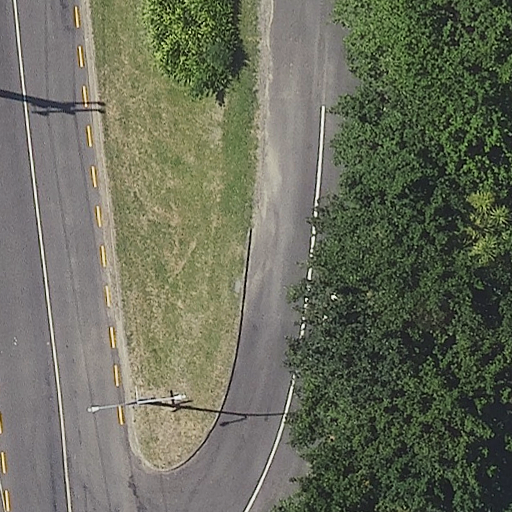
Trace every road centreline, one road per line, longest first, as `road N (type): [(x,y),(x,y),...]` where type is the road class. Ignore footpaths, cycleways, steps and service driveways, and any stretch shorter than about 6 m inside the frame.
road 1 (unclassified): [(193,511),(251,425),(282,292),(303,0)]
road 2 (residential): [(14,0),(68,511)]
